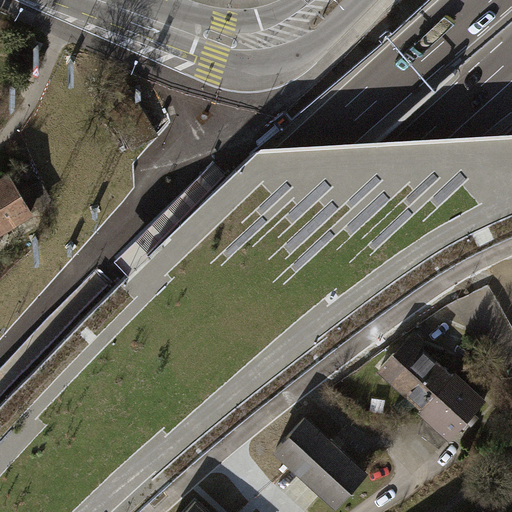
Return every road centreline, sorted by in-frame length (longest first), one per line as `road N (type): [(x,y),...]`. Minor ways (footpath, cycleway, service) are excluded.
road 1 (motorway): [(479,0),(276,183),(0,471)]
road 2 (motorway): [(98,511),(347,284),(511,177)]
road 3 (motorway): [(234,317),(511,59)]
road 4 (motorway): [(234,317),(511,97)]
road 5 (tertiary): [(97,0),(114,23),(157,43),(262,64),(300,54),(360,0)]
road 6 (motorway): [(41,511),(234,317)]
road 7 (tertiary): [(299,0),(244,22),(143,0)]
